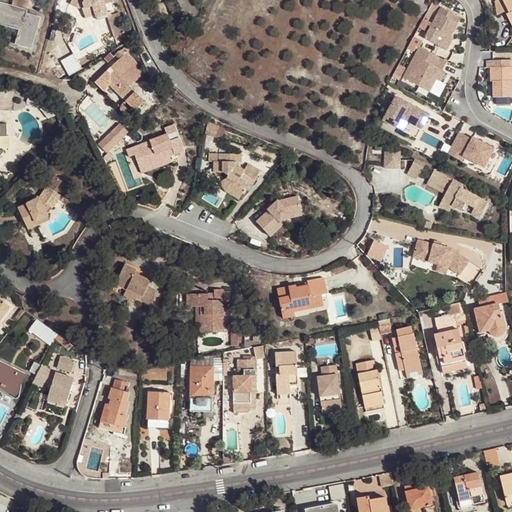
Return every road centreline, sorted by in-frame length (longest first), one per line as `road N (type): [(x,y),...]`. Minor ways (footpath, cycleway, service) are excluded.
road 1 (residential): [(137,0),(159,57),(195,100),(322,156),(358,181),(361,218),(346,242),(307,266),(257,262),(145,215),(111,214),(70,279)]
road 2 (secondary): [(190,492),(511,426)]
road 3 (residential): [(511,130),(486,117),(473,99),(480,23),(472,0)]
road 4 (residential): [(58,496),(95,362)]
road 5 (secondary): [(58,496),(190,492)]
